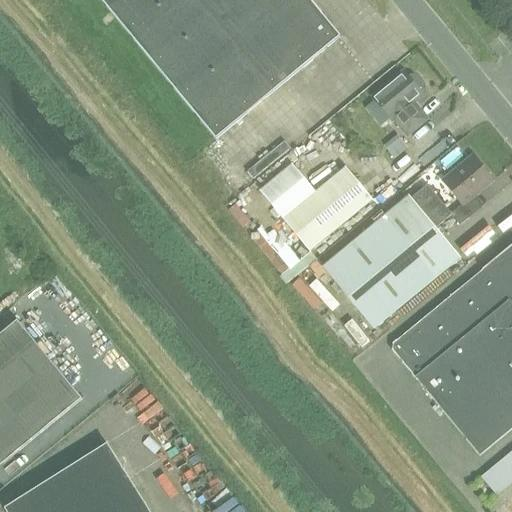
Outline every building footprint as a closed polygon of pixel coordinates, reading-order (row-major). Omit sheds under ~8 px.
[(101,0),(216,139),(340,37),(310,0),(101,0)] [(404,71),(372,97),(392,121),(394,119),(408,135),(427,119),(413,103),(423,95),(404,71)] [(398,138),(384,149),(392,159),(405,148),(398,138)] [(374,329),(436,278),(460,257),(435,227),(451,215),(460,226),(479,210),(470,198),(476,193),(493,179),(474,156),(443,181),(455,196),(463,205),(452,214),(445,205),(427,184),(411,197),(409,196),(384,216),(323,267),(374,329)] [(346,168),(316,193),(292,164),(260,191),(309,251),(372,199),(346,168)] [(480,456),(511,429),(511,244),(392,343),(392,350),(415,377),(480,456)] [(0,401),(50,360),(17,320),(0,334),(0,401)] [(50,360),(0,401),(0,466),(82,399),(50,360)] [(6,511),(150,511),(107,443),(4,508),(6,511)] [(511,451),(481,477),(497,496),(511,483),(511,451)]
